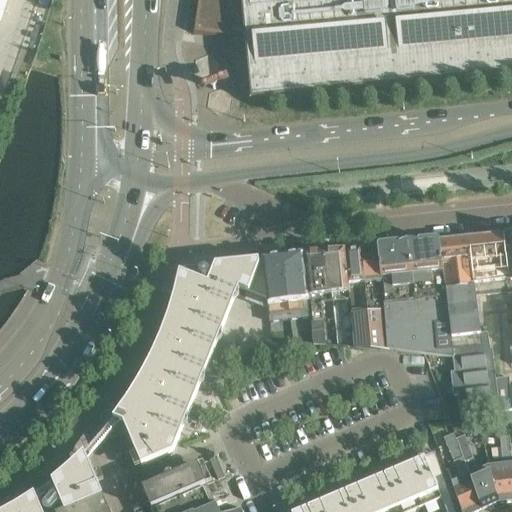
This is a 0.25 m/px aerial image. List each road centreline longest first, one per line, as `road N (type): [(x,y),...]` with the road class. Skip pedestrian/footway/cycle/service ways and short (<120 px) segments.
road 1 (secondary): [(511,112),(137,147)]
road 2 (residential): [(207,178),(302,230),(511,210)]
road 3 (secondary): [(207,178),(408,156),(511,124)]
road 4 (secondary): [(0,435),(77,347),(113,270),(134,178)]
road 5 (secondary): [(81,166),(60,280),(0,376)]
road 6 (secondary): [(87,0),(81,166)]
road 7 (residential): [(131,511),(121,489),(236,437)]
road 8 (secondary): [(137,147),(142,0)]
